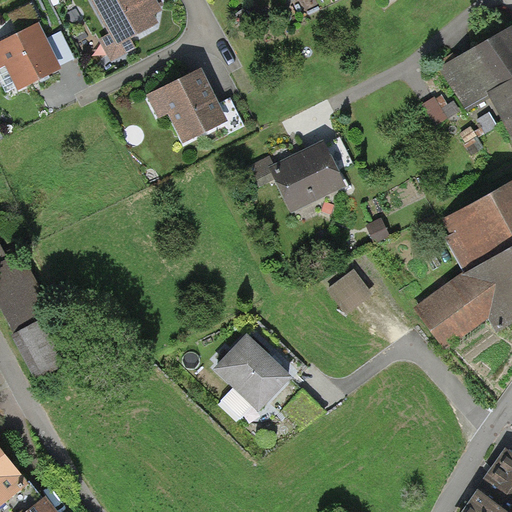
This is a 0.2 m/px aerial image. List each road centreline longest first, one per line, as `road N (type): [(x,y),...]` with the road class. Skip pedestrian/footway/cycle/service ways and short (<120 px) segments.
road 1 (residential): [(492,423),(410,345),(344,388)]
road 2 (residential): [(81,99),(206,36),(188,0)]
road 3 (residential): [(0,356),(91,511)]
